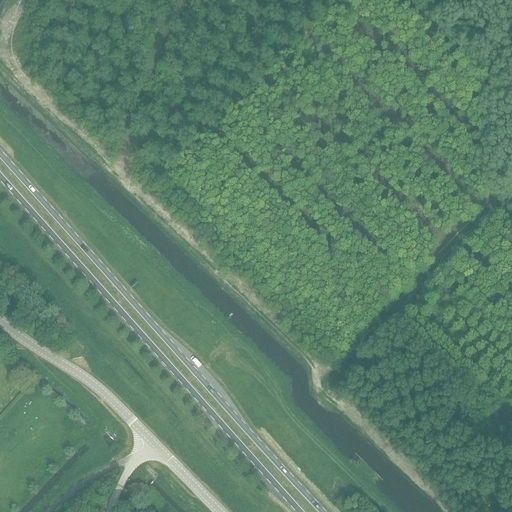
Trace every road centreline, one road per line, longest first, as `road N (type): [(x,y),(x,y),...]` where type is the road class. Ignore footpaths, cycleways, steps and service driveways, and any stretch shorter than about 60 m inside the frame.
road 1 (track): [(185,0),(141,90),(127,140),(131,162),(160,192),(208,218),(428,278),(511,364)]
road 2 (primary): [(323,511),(0,153)]
road 3 (track): [(315,388),(309,365),(2,64),(0,46)]
road 4 (primary): [(0,176),(299,511)]
road 5 (track): [(511,48),(487,74),(484,225),(315,388)]
road 6 (unclassified): [(221,511),(103,393),(0,319)]
road 7 (track): [(76,372),(90,348),(0,242)]
road 8 (track): [(511,99),(411,0)]
